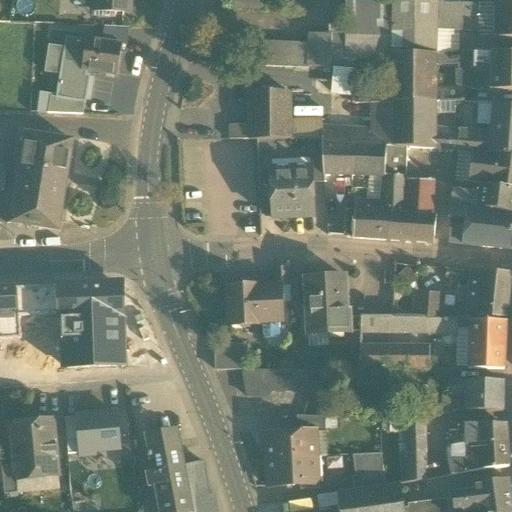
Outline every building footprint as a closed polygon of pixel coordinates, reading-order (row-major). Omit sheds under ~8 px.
[(93,0),(93,13),(123,14),(124,0),(131,1),(131,0),(93,0)] [(124,0),(123,14),(130,15),(131,1),(124,0)] [(230,0),(230,9),(258,10),(258,0),(230,0)] [(345,25),(345,36),(344,53),(344,70),(356,71),(391,72),(391,59),(391,55),(434,55),(434,30),(459,31),(469,32),(469,31),(470,5),(437,4),(437,0),(391,0),(392,3),(345,3),(345,25)] [(481,37),(493,38),(494,6),(490,6),(470,5),(469,31),(475,31),(475,26),(482,26),(481,37)] [(511,7),(494,6),(493,38),(511,39),(511,7)] [(345,36),(345,25),(329,24),(328,36),(332,36),(339,36),(345,36)] [(121,46),(126,47),(129,29),(104,28),(102,43),(121,46)] [(459,31),(434,30),(434,55),(434,56),(438,56),(459,54),(459,31)] [(306,46),(308,46),(308,57),(330,58),(330,53),(331,53),(332,36),(328,36),(307,35),(306,46)] [(339,36),(332,36),(331,53),(339,53),(339,36)] [(81,72),(86,42),(66,39),(64,49),(60,76),(56,98),(56,100),(85,104),(85,102),(89,79),(89,77),(86,77),(87,73),(81,72)] [(102,43),(86,40),(86,42),(81,72),(87,73),(116,77),(121,46),(102,43)] [(255,65),(276,66),(277,45),(256,44),(255,65)] [(306,46),(277,45),(276,66),(307,67),(308,57),(308,46),(306,46)] [(44,74),(60,76),(64,49),(48,47),(44,74)] [(344,70),(344,53),(339,53),(331,53),(330,53),(330,58),(331,58),(330,70),(331,70),(344,70)] [(470,91),(474,92),(474,70),(475,53),(459,54),(438,56),(438,67),(457,66),(459,87),(471,90),(470,91)] [(475,53),(474,70),(490,70),(491,54),(475,53)] [(511,54),(491,54),(490,70),(490,92),(511,92),(511,54)] [(391,83),(391,105),(434,103),(434,72),(434,56),(434,55),(391,55),(391,59),(391,72),(391,83)] [(307,69),(330,70),(331,58),(330,58),(308,57),(307,67),(307,69)] [(356,97),(356,81),(356,71),(344,70),(331,70),(331,96),(355,97),(356,97)] [(490,92),(490,70),(474,70),(474,92),(490,92)] [(94,80),(89,79),(85,102),(90,103),(94,80)] [(355,105),(371,105),(391,105),(391,83),(356,81),(356,97),(355,97),(355,105)] [(249,126),(249,141),(257,141),(273,141),(321,140),(322,140),(322,127),(290,125),(290,93),(249,93),(249,126)] [(36,114),(47,114),(50,98),(39,96),(36,114)] [(83,116),(85,104),(56,100),(56,98),(50,98),(47,114),(83,116)] [(434,103),(391,105),(371,105),(371,131),(371,147),(386,148),(406,149),(434,151),(434,135),(434,129),(434,115),(434,103)] [(454,103),(434,103),(434,115),(455,115),(454,103)] [(475,131),(491,132),(493,106),(477,104),(475,131)] [(491,132),(490,139),(489,155),(489,156),(497,156),(511,157),(511,107),(493,106),(491,132)] [(229,141),(249,141),(249,126),(229,126),(229,141)] [(351,145),(371,147),(371,131),(322,127),(322,140),(321,140),(321,143),(351,145)] [(434,129),(434,135),(457,137),(490,139),(491,132),(475,131),(434,129)] [(10,225),(58,232),(66,183),(63,183),(69,143),(72,144),(73,142),(25,135),(10,225)] [(435,151),(456,153),(457,137),(434,135),(434,151),(435,151)] [(473,154),(489,155),(490,139),(457,137),(456,153),(473,154)] [(257,141),(257,159),(271,158),(273,158),(273,141),(257,141)] [(321,143),(322,152),(323,177),(351,177),(351,145),(321,143)] [(368,177),(383,177),(384,177),(386,148),(371,147),(351,145),(351,177),(368,177)] [(406,149),(386,148),(384,177),(383,177),(382,191),(404,193),(405,181),(406,149)] [(323,183),(323,177),(322,152),(309,153),(309,161),(309,169),(311,169),(311,184),(323,184),(323,183)] [(473,154),(456,153),(454,185),(468,186),(469,183),(473,154)] [(494,186),(494,188),(511,190),(511,157),(497,156),(496,157),(473,154),(469,183),(494,186)] [(257,159),(259,187),(270,187),(270,171),(271,171),(271,163),(271,158),(257,159)] [(271,163),(271,171),(272,171),(272,177),(309,175),(309,169),(309,161),(271,163)] [(311,169),(309,169),(309,175),(272,177),(272,171),(271,171),(270,171),(270,187),(272,221),(294,220),(294,217),(313,216),(311,184),(311,169)] [(382,191),(383,177),(368,177),(367,203),(382,204),(382,197),(382,191)] [(407,182),(406,216),(431,219),(433,183),(407,182)] [(511,215),(511,190),(494,188),(479,187),(468,186),(454,185),(453,184),(450,220),(465,221),(466,212),(477,213),(478,211),(511,215)] [(388,198),(387,204),(387,221),(389,221),(385,242),(402,243),(432,245),(435,219),(431,219),(406,216),(403,216),(404,204),(404,193),(382,191),(382,197),(388,198)] [(355,202),(354,213),(352,240),(385,242),(389,221),(387,221),(387,204),(382,204),(367,203),(355,202)] [(461,246),(511,251),(511,217),(477,213),(466,212),(465,221),(461,246)] [(351,240),(352,240),(354,213),(347,213),(345,237),(351,238),(351,240)] [(448,245),(461,246),(465,221),(450,220),(448,245)] [(274,286),(274,288),(277,288),(289,287),(288,283),(288,269),(273,270),(274,286)] [(395,279),(406,291),(417,281),(407,269),(395,279)] [(466,313),(466,320),(470,320),(470,319),(506,319),(510,275),(471,272),(466,313)] [(323,333),(323,336),(328,336),(349,335),(348,311),(345,312),(344,280),(304,282),(306,308),(307,334),(323,333)] [(290,304),(290,309),(306,308),(304,282),(288,283),(289,287),(290,304)] [(59,288),(60,321),(122,319),(121,291),(115,286),(59,288)] [(262,326),(260,287),(260,286),(225,288),(227,328),(262,326)] [(262,326),(279,325),(282,325),(282,304),(278,305),(277,288),(274,288),(274,286),(260,287),(262,326)] [(278,305),(282,304),(290,304),(289,287),(277,288),(278,305)] [(433,312),(437,312),(437,294),(409,293),(409,319),(425,320),(432,320),(433,312)] [(432,320),(466,320),(466,313),(437,312),(433,312),(432,320)] [(123,372),(122,319),(60,321),(61,373),(123,372)] [(359,335),(388,335),(388,319),(360,319),(359,335)] [(388,335),(425,336),(425,320),(409,319),(392,319),(388,319),(388,335)] [(470,322),(470,320),(466,320),(432,320),(425,320),(425,336),(455,336),(458,336),(458,332),(468,332),(468,322),(470,322)] [(468,371),(503,371),(506,323),(470,322),(468,322),(468,332),(468,371)] [(280,336),(279,325),(262,326),(263,337),(266,341),(277,340),(280,336)] [(455,371),(468,371),(468,332),(458,332),(458,336),(455,336),(455,371)] [(323,333),(307,334),(307,348),(328,348),(328,336),(323,336),(323,333)] [(216,372),(243,372),(243,346),(215,346),(216,372)] [(376,371),(377,349),(359,349),(358,371),(376,371)] [(419,371),(429,371),(429,349),(377,349),(376,371),(392,371),(419,371)] [(392,385),(419,385),(419,371),(392,371),(392,385)] [(246,399),(265,399),(267,397),(269,393),(283,395),(283,393),(296,394),(296,393),(309,393),(315,372),(293,372),(246,372),(246,399)] [(466,383),(465,384),(465,398),(465,413),(503,413),(503,383),(466,383)] [(448,398),(465,398),(465,384),(448,384),(448,398)] [(116,414),(76,418),(79,454),(80,458),(96,456),(95,452),(119,450),(116,414)] [(315,432),(315,433),(325,433),(324,418),(296,417),(297,433),(315,432)] [(76,418),(64,419),(67,455),(79,454),(76,418)] [(400,455),(402,485),(425,482),(426,469),(426,453),(424,421),(405,421),(406,446),(406,454),(400,455)] [(13,467),(15,482),(16,481),(58,477),(52,422),(9,426),(13,467)] [(506,429),(465,428),(465,434),(464,445),(507,445),(506,429)] [(265,435),(266,461),(316,459),(315,433),(315,432),(297,433),(265,435)] [(326,458),(325,433),(315,433),(316,459),(326,458)] [(464,445),(465,434),(454,434),(449,434),(448,449),(456,447),(464,445)] [(157,511),(193,511),(185,466),(179,435),(144,442),(150,474),(145,475),(147,489),(153,488),(157,511)] [(507,445),(464,445),(464,461),(456,462),(448,463),(451,477),(470,473),(508,469),(507,445)] [(456,447),(456,462),(464,461),(464,445),(456,447)] [(353,492),(384,488),(384,487),(380,456),(352,457),(355,477),(351,478),(353,492)] [(317,484),(316,459),(266,461),(267,488),(300,486),(300,485),(317,484)] [(202,463),(185,466),(193,511),(215,511),(213,496),(207,497),(201,464),(202,464),(202,463)] [(425,482),(451,477),(448,463),(426,469),(425,482)] [(1,468),(4,496),(17,495),(16,481),(15,482),(13,467),(1,468)] [(59,490),(58,477),(16,481),(17,495),(59,490)] [(477,508),(477,511),(511,511),(511,505),(509,481),(474,485),(475,493),(451,496),(453,511),(461,510),(477,508)] [(403,511),(403,510),(399,486),(384,488),(353,492),(336,495),(338,506),(339,511),(403,511)] [(319,497),(321,509),(338,506),(336,495),(319,497)] [(408,510),(408,511),(448,511),(447,500),(407,505),(408,510)]
